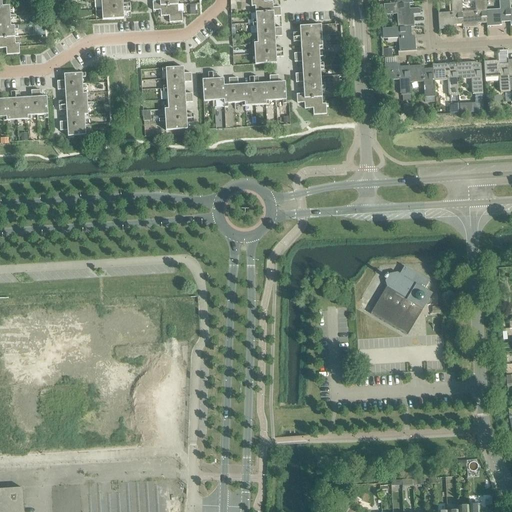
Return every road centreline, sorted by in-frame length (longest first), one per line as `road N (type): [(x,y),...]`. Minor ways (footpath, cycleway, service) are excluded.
road 1 (residential): [(0,270),(175,259),(195,269),(204,336),(195,356),(189,505)]
road 2 (secondary): [(244,507),(252,235)]
road 3 (secondary): [(234,235),(222,506)]
road 4 (residential): [(2,73),(45,71),(96,40),(185,34),(217,0)]
road 5 (secondary): [(222,196),(0,206)]
road 6 (residential): [(331,309),(337,392),(475,382)]
road 7 (secondary): [(0,232),(219,220)]
road 8 (tertiary): [(367,183),(356,0)]
road 9 (residential): [(475,382),(467,204)]
